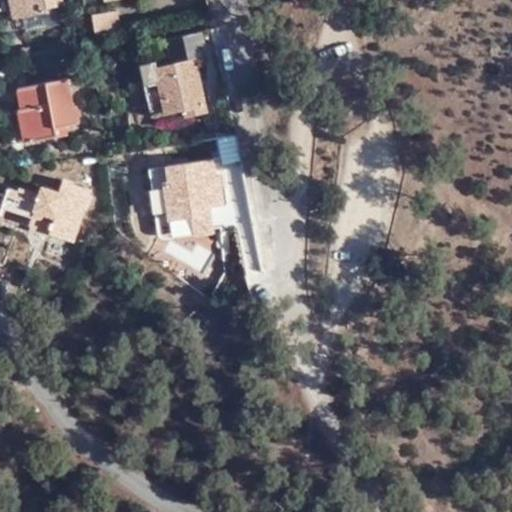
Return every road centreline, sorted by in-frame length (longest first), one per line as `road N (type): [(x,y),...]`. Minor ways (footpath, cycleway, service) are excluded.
road 1 (residential): [(405,511),(342,440),(317,389),(253,127),(232,0)]
road 2 (residential): [(191,511),(83,438),(0,347)]
